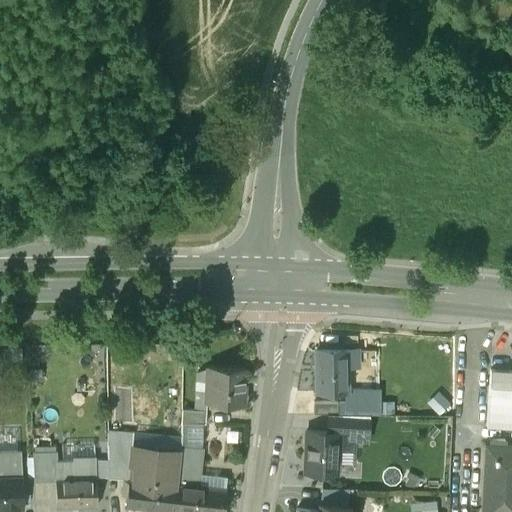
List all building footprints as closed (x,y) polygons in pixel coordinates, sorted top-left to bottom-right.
[(347,350),(317,351),(318,390),(348,389),(348,376),(348,365),(347,350)] [(356,365),(356,350),(347,350),(348,365),(356,365)] [(243,366),(208,364),(206,398),(241,401),(243,366)] [(511,367),(490,366),(487,398),(507,400),(505,425),(511,425),(511,367)] [(373,376),(348,376),(348,385),(373,384),(373,376)] [(507,400),(487,398),(485,424),(505,425),(507,400)] [(371,401),(339,401),(339,413),(365,413),(371,413),(371,401)] [(206,407),(181,406),(180,420),(194,420),(206,421),(206,407)] [(339,413),(329,413),(328,430),(337,431),(337,432),(347,433),(346,438),(356,438),(363,439),(365,413),(339,413)] [(194,420),(180,420),(180,444),(191,445),(194,420)] [(132,432),(107,429),(106,452),(107,477),(122,478),(123,469),(128,470),(130,446),(132,432)] [(328,430),(305,429),(301,470),(333,472),(334,467),(337,432),(337,431),(328,430)] [(347,433),(337,432),(334,467),(346,468),(354,462),(356,438),(346,438),(347,433)] [(511,511),(511,443),(485,442),(481,511),(511,511)] [(191,445),(180,444),(178,454),(175,482),(198,485),(202,446),(191,445)] [(156,449),(130,446),(128,470),(123,469),(122,478),(120,490),(125,490),(124,504),(173,509),(175,482),(178,454),(155,452),(156,449)] [(55,451),(31,451),(32,477),(54,477),(56,476),(55,460),(55,451)] [(70,476),(70,460),(55,460),(56,476),(54,477),(55,507),(95,506),(94,475),(70,476)] [(20,477),(0,477),(0,508),(20,508),(20,477)] [(198,485),(175,482),(173,509),(198,511),(221,511),(224,488),(198,485)] [(348,487),(322,486),(319,501),(345,506),(348,487)] [(345,506),(319,501),(318,511),(296,507),(295,511),(350,511),(352,507),(345,506)]
